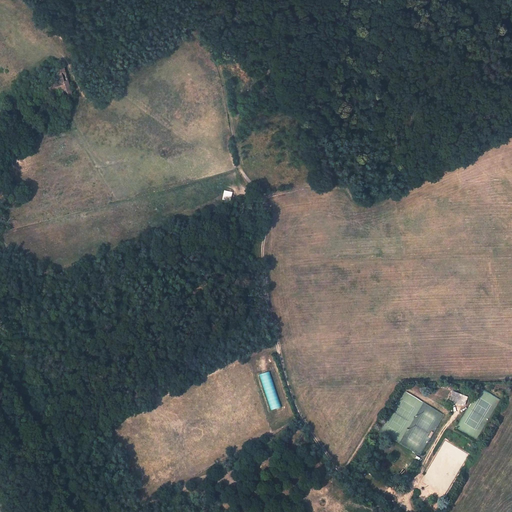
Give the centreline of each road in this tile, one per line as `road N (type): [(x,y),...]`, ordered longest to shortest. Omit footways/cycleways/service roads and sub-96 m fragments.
road 1 (track): [(216,61),(233,155),(267,214),(262,263),(275,346),(296,407),(323,450),(395,511)]
road 2 (track): [(511,378),(288,384)]
